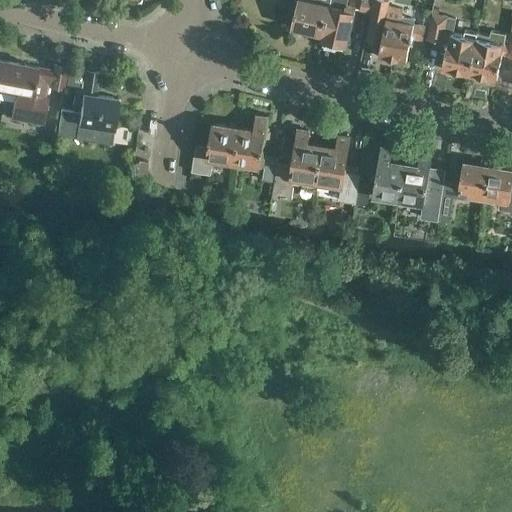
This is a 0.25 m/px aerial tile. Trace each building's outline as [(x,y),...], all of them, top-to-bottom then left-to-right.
[(296,0),(294,11),(289,10),(286,23),(292,24),(291,27),(317,33),(316,37),(321,39),(321,38),(331,0),(296,0)] [(331,0),(321,38),(324,39),(323,44),(337,47),(338,42),(347,44),(355,7),(347,5),(348,0),(331,0)] [(370,12),(372,6),(373,0),(361,0),(359,10),(370,12)] [(391,5),(387,24),(384,24),(378,55),(407,61),(411,37),(424,39),(426,27),(401,22),(404,9),(402,9),(403,8),(391,5)] [(432,11),(430,23),(427,39),(442,42),(442,41),(446,42),(441,69),(469,74),(477,33),(455,28),(457,17),(448,16),(448,14),(439,13),(432,11)] [(477,33),(469,74),(497,79),(502,54),(507,55),(507,54),(511,55),(511,30),(511,34),(499,31),(498,37),(477,33)] [(0,86),(16,89),(11,117),(44,123),(51,86),(64,89),(68,66),(53,64),(52,69),(37,67),(37,66),(0,58),(0,86)] [(76,91),(74,105),(80,106),(77,122),(96,124),(95,131),(113,133),(118,97),(96,94),(99,72),(85,70),(82,91),(76,91)] [(241,127),(235,162),(265,166),(263,178),(275,180),(277,160),(278,156),(263,153),(269,116),(257,114),(255,129),(241,127)] [(241,127),(213,123),(209,145),(197,143),(192,170),(212,173),(214,158),(235,162),(241,127)] [(275,180),(273,194),(289,196),(291,177),(317,181),(322,146),(309,144),(311,131),(299,129),(294,163),(277,160),(275,180)] [(322,146),(317,181),(343,185),(350,137),(338,135),(337,148),(322,146)] [(373,195),(400,199),(405,163),(390,161),(392,148),(380,146),(373,195)] [(441,195),(439,195),(443,168),(431,167),(432,154),(420,153),(418,165),(405,163),(400,199),(429,204),(427,217),(438,219),(441,195)] [(148,160),(138,159),(137,174),(146,175),(148,160)] [(441,195),(438,219),(450,221),(454,195),(468,197),(469,193),(484,195),(489,165),(462,161),(458,185),(443,183),(442,193),(442,194),(442,195),(441,195)] [(511,168),(489,165),(484,195),(499,197),(498,203),(499,209),(511,210),(511,194),(511,185),(511,168)] [(359,182),(356,202),(358,202),(356,210),(366,211),(367,204),(368,204),(371,184),(359,182)] [(204,199),(229,202),(231,189),(206,186),(204,199)]
